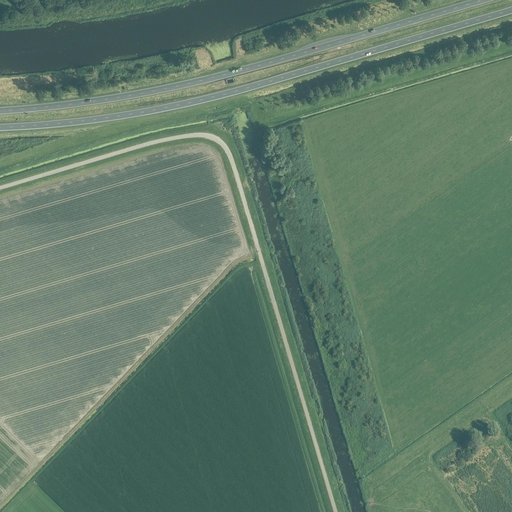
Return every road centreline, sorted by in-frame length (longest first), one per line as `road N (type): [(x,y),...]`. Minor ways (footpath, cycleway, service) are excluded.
road 1 (unclassified): [(335,511),(234,168),(217,138),(152,144),(0,188)]
road 2 (trunk): [(0,127),(159,109),(511,11)]
road 3 (trunk): [(488,0),(182,85),(0,112)]
